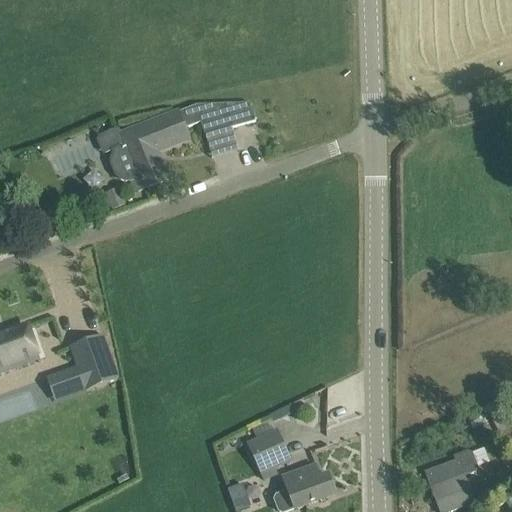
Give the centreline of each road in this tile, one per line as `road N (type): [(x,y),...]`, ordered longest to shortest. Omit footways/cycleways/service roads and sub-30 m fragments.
road 1 (unclassified): [(0,268),(372,133)]
road 2 (unclassified): [(378,511),(372,133)]
road 3 (unclassified): [(372,133),(511,86)]
road 4 (unclassified): [(372,133),(368,0)]
